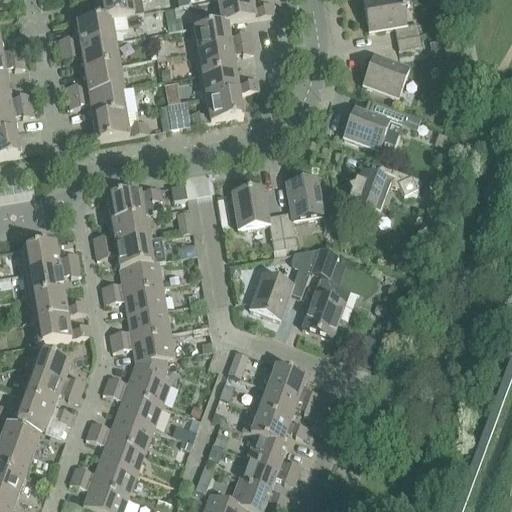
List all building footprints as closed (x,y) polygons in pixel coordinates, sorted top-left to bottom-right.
[(104,0),(93,2),(97,25),(97,26),(112,23),(112,24),(134,20),(131,4),(141,3),(141,5),(152,3),(151,0),(104,0)] [(246,0),(217,5),(221,28),(221,29),(227,28),(275,20),(273,8),(262,10),(263,13),(253,14),(250,0),(246,0)] [(394,33),(396,45),(420,41),(418,28),(406,31),(400,0),(398,0),(363,6),(368,37),(394,33)] [(58,45),(60,56),(116,47),(112,24),(112,23),(97,26),(97,25),(76,29),(78,44),(69,46),(68,43),(58,45)] [(191,33),(195,58),(251,48),(249,37),(239,39),(239,41),(229,43),(227,28),(221,29),(221,28),(191,33)] [(420,41),(396,45),(398,56),(422,52),(420,41)] [(81,62),(84,77),(120,70),(116,47),(60,56),(62,67),(72,66),(72,63),(81,62)] [(195,58),(199,81),(235,75),(232,60),(242,58),(242,61),(253,59),(251,48),(195,58)] [(0,66),(23,62),(21,51),(11,53),(11,55),(1,57),(0,49),(0,66)] [(362,90),(398,104),(409,74),(373,61),(362,90)] [(0,66),(0,90),(7,90),(5,75),(14,73),(15,75),(25,74),(23,62),(0,66)] [(66,92),(68,104),(121,95),(124,95),(120,70),(84,77),(86,91),(77,93),(76,91),(66,92)] [(203,105),(206,105),(206,104),(239,99),(259,96),(257,84),(247,86),(247,88),(237,90),(235,75),(199,81),(203,105)] [(0,90),(0,115),(31,110),(29,99),(19,100),(19,103),(9,104),(7,90),(0,90)] [(121,95),(68,104),(70,115),(80,113),(80,111),(89,109),(92,124),(125,118),(121,95)] [(206,104),(206,105),(208,119),(199,121),(198,118),(188,120),(190,132),(243,123),(239,99),(206,104)] [(0,139),(15,137),(13,122),(22,120),(23,123),(33,121),(31,110),(0,115),(0,139)] [(343,143),(379,156),(390,127),(354,113),(343,143)] [(394,128),(416,136),(420,125),(398,117),(394,128)] [(125,118),(92,124),(96,148),(149,139),(147,127),(137,129),(137,131),(127,133),(125,118)] [(15,137),(0,139),(0,164),(19,161),(15,137)] [(362,176),(349,212),(378,223),(392,187),(362,176)] [(395,188),(418,196),(422,185),(400,177),(395,188)] [(291,219),(279,221),(283,244),(295,242),(292,226),(323,221),(317,183),(286,189),(291,219)] [(283,244),(279,221),(268,223),(263,192),(232,198),(238,236),(269,230),(271,246),(283,244)] [(107,203),(111,227),(144,222),(144,221),(141,207),(151,205),(151,207),(162,206),(160,194),(107,203)] [(93,243),(95,254),(151,245),(147,221),(144,221),(144,222),(111,227),(113,242),(104,244),(103,241),(93,243)] [(117,262),(119,274),(155,268),(151,245),(95,254),(97,265),(117,262)] [(19,255),(23,280),(79,270),(77,259),(67,261),(67,263),(58,265),(55,249),(19,255)] [(312,279),(329,285),(337,261),(320,254),(312,279)] [(263,279),(250,315),(279,326),(289,299),(301,303),(318,256),(316,255),(294,259),(289,272),(298,275),(292,290),(263,279)] [(102,293),(103,302),(162,292),(158,267),(155,268),(119,274),(122,289),(102,293)] [(23,280),(27,303),(63,297),(61,282),(70,281),(71,283),(81,281),(79,270),(23,280)] [(302,334),(332,345),(345,309),(349,297),(320,286),(315,298),(302,334)] [(125,307),(127,322),(166,315),(162,292),(103,302),(104,311),(125,307)] [(31,328),(34,327),(34,326),(67,321),(87,318),(85,306),(75,308),(75,311),(66,312),(63,297),(27,303),(31,328)] [(110,340),(111,349),(170,339),(166,315),(127,322),(130,337),(110,340)] [(34,326),(34,327),(38,351),(91,342),(89,330),(79,332),(79,334),(70,336),(67,321),(34,326)] [(133,355),(135,370),(165,364),(165,365),(174,363),(170,339),(111,349),(113,358),(133,355)] [(40,357),(31,380),(81,398),(85,388),(75,384),(75,386),(65,383),(71,368),(40,357)] [(109,383),(106,391),(162,412),(170,389),(162,386),(167,373),(165,365),(165,364),(135,370),(128,390),(109,383)] [(275,371),(267,394),(317,413),(321,402),(311,398),(311,401),(301,397),(307,383),(275,371)] [(31,380),(23,402),(54,414),(54,413),(59,399),(68,403),(68,405),(78,409),(81,398),(31,380)] [(122,407),(116,421),(153,434),(162,412),(106,391),(103,400),(122,407)] [(267,394),(259,417),(290,428),(295,414),(304,417),(303,420),(313,423),(317,413),(267,394)] [(54,414),(23,402),(14,425),(45,437),(51,422),(60,425),(59,428),(69,431),(73,420),(54,413),(54,414)] [(250,440),(255,442),(255,441),(282,451),(282,450),(287,437),(296,440),(295,442),(305,446),(309,435),(290,428),(259,417),(250,440)] [(92,428),(89,436),(145,457),(153,434),(116,421),(111,435),(92,428)] [(7,429),(0,447),(0,450),(32,462),(40,441),(7,429)] [(185,446),(193,449),(197,438),(189,435),(185,446)] [(105,452),(100,466),(137,480),(145,457),(89,436),(86,445),(105,452)] [(216,440),(212,450),(219,453),(223,442),(216,440)] [(255,442),(247,463),(278,475),(287,452),(282,450),(282,451),(255,441),(255,442)] [(0,450),(0,473),(24,482),(32,462),(0,450)] [(247,463),(239,486),(270,498),(270,497),(278,475),(247,463)] [(75,473),(72,481),(128,502),(137,480),(100,466),(95,480),(75,473)] [(291,470),(286,469),(283,477),(298,482),(302,472),(292,468),(291,470)] [(0,473),(0,496),(17,503),(24,482),(0,473)] [(298,482),(283,477),(280,485),(284,489),(294,493),(298,482)] [(124,511),(128,502),(72,481),(69,490),(88,497),(83,511),(84,511),(124,511)] [(239,486),(231,508),(230,509),(239,511),(264,511),(267,506),(276,509),(275,511),(276,511),(286,511),(289,504),(270,497),(270,498),(239,486)] [(0,496),(0,511),(13,511),(17,503),(0,496)] [(210,500),(205,511),(239,511),(230,509),(231,508),(210,500)]
